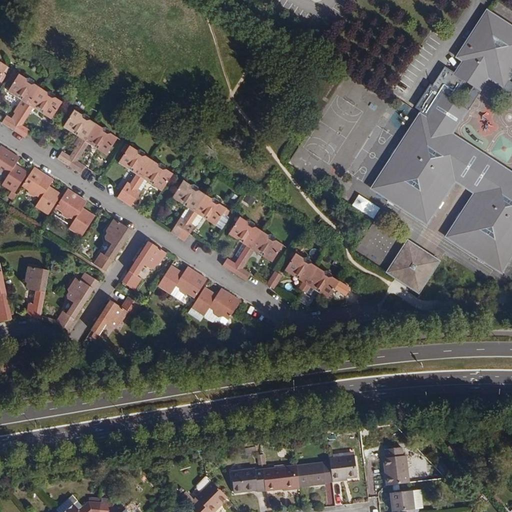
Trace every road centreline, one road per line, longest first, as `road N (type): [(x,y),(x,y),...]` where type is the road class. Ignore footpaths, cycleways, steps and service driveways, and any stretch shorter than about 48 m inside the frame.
road 1 (secondary): [(511,350),(342,361),(0,417)]
road 2 (secondary): [(0,450),(335,395),(511,386)]
road 3 (residential): [(152,226),(300,320),(358,313)]
road 4 (residential): [(152,226),(69,344),(26,329),(0,336)]
road 5 (residential): [(0,132),(152,226)]
